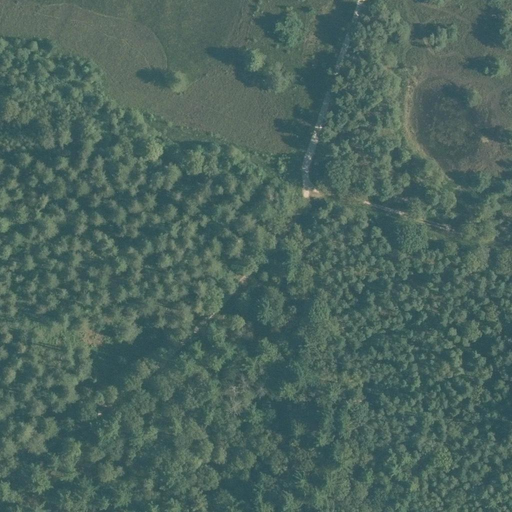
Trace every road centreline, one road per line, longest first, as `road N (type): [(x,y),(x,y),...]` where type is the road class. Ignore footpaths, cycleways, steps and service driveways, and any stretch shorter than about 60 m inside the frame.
road 1 (track): [(0,473),(173,354),(293,220),(309,187)]
road 2 (track): [(309,187),(511,246)]
road 3 (track): [(309,187),(314,134),(362,0)]
